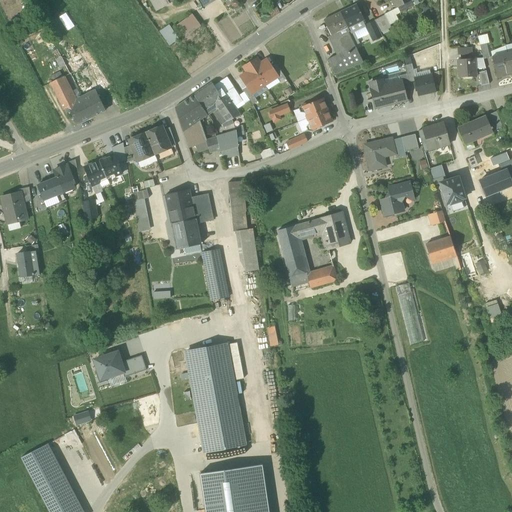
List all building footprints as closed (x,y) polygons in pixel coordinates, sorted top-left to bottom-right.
[(150,0),(157,11),(176,0),(150,0)] [(392,0),(396,8),(397,8),(398,8),(411,1),(410,0),(392,0)] [(461,3),(449,3),(450,15),(462,15),(461,3)] [(356,4),(340,12),(348,28),(363,21),(364,20),(356,4)] [(35,14),(39,21),(51,14),(47,7),(35,14)] [(396,8),(384,14),(384,15),(385,15),(390,25),(398,20),(396,15),(400,13),(398,8),(397,8),(396,8)] [(66,12),(59,16),(68,30),(75,26),(66,12)] [(332,36),(348,28),(340,12),(324,20),(332,36)] [(176,25),(184,36),(198,26),(190,15),(176,25)] [(384,15),(374,21),(381,33),(391,27),(390,25),(385,15),(384,15)] [(350,32),(351,34),(354,32),(365,27),(365,25),(363,21),(348,28),(350,32)] [(374,21),(365,25),(365,27),(369,34),(373,41),(382,37),(374,21)] [(161,32),(169,44),(178,38),(169,26),(161,32)] [(354,32),(357,39),(369,34),(365,27),(354,32)] [(348,28),(332,36),(342,57),(356,50),(355,46),(348,33),(350,32),(348,28)] [(355,46),(359,44),(357,39),(354,32),(351,34),(350,32),(348,33),(355,46)] [(480,45),(487,43),(489,43),(487,34),(478,37),(480,45)] [(363,63),(356,50),(342,57),(332,36),(326,38),(333,53),(326,57),(332,75),(363,63)] [(483,58),(483,59),(491,57),(487,43),(480,45),(483,58)] [(492,58),(508,54),(506,45),(491,52),(492,58)] [(79,52),(72,55),(77,65),(84,62),(79,52)] [(497,76),(511,71),(508,54),(492,58),(497,76)] [(266,60),(272,68),(277,65),(271,56),(266,59),(266,60)] [(405,66),(412,64),(410,57),(403,59),(405,66)] [(476,76),(476,69),(475,58),(457,60),(459,60),(460,66),(458,66),(459,78),(476,76)] [(483,58),(475,58),(476,69),(486,68),(483,59),(483,58)] [(256,60),(250,63),(265,85),(276,77),(277,77),(272,68),(266,60),(259,65),(256,60)] [(252,93),(265,85),(250,63),(245,67),(248,72),(241,76),(242,78),(247,86),(252,93)] [(416,80),(413,70),(412,64),(405,66),(407,74),(409,83),(415,81),(415,80),(416,80)] [(283,75),(277,65),(272,68),(277,77),(278,78),(283,75)] [(413,70),(416,80),(431,76),(431,74),(430,70),(417,73),(416,69),(413,70)] [(478,73),(481,86),(489,84),(486,71),(478,73)] [(431,74),(431,76),(433,84),(440,83),(439,72),(431,74)] [(399,76),(400,81),(401,80),(404,94),(411,92),(409,83),(407,74),(399,76)] [(225,93),(234,87),(227,76),(214,85),(218,91),(222,89),(225,93)] [(399,76),(383,80),(384,85),(400,81),(399,76)] [(415,81),(419,95),(435,92),(433,84),(431,76),(416,80),(415,80),(415,81)] [(51,83),(64,109),(69,107),(69,106),(76,102),(63,77),(51,83)] [(276,77),(265,85),(268,90),(280,82),(276,77)] [(237,81),(243,90),(247,86),(242,78),(237,81)] [(369,83),(376,109),(406,101),(404,94),(401,80),(400,81),(400,83),(384,87),(384,85),(383,80),(369,83)] [(234,106),(233,105),(225,93),(222,89),(218,91),(214,85),(212,82),(194,94),(208,115),(213,112),(222,125),(227,121),(232,119),(240,116),(234,106)] [(249,100),(253,105),(258,102),(252,93),(247,86),(243,90),(244,92),(249,100)] [(234,87),(225,93),(233,105),(241,99),(239,95),(234,87)] [(96,92),(82,99),(86,107),(91,117),(105,110),(96,92)] [(241,99),(242,101),(244,104),(249,100),(244,92),(239,95),(241,99)] [(175,108),(183,132),(200,121),(208,115),(194,94),(190,97),(175,108)] [(78,124),(91,117),(86,107),(82,99),(76,102),(69,106),(69,107),(78,124)] [(305,113),(307,118),(328,110),(323,99),(308,105),(306,104),(302,105),(299,109),(301,112),(305,113)] [(270,112),(274,122),(280,119),(279,116),(289,111),(287,105),(270,112)] [(297,122),(307,118),(305,113),(301,112),(299,109),(293,111),(297,122)] [(332,121),(328,110),(307,118),(309,124),(306,127),(308,130),(308,131),(312,131),(316,130),(317,127),(332,121)] [(509,111),(499,115),(503,126),(511,122),(511,119),(510,116),(509,111)] [(504,129),(503,126),(499,115),(498,112),(488,116),(495,133),(504,129)] [(466,148),(469,149),(474,146),(472,142),(495,133),(488,116),(461,127),(458,128),(466,148)] [(307,118),(297,122),(301,132),(308,130),(306,127),(309,124),(307,118)] [(234,124),(232,119),(227,121),(222,125),(227,134),(235,132),(235,127),(234,124)] [(202,127),(200,121),(183,132),(189,148),(195,145),(198,152),(209,149),(207,141),(203,129),(202,127)] [(418,131),(424,151),(449,144),(442,123),(418,131)] [(153,132),(146,135),(154,154),(162,151),(161,149),(170,145),(164,130),(163,128),(161,127),(154,130),(153,132)] [(170,145),(171,147),(176,145),(170,128),(164,130),(170,145)] [(235,132),(227,134),(216,138),(219,148),(220,151),(221,151),(237,146),(236,136),(235,133),(235,132)] [(415,134),(401,138),(405,152),(419,149),(415,134)] [(137,159),(146,155),(147,158),(154,154),(146,135),(139,138),(137,137),(130,140),(129,142),(131,145),(137,159)] [(287,142),(290,150),(307,142),(304,135),(287,142)] [(209,149),(210,151),(219,148),(216,138),(207,141),(209,149)] [(406,156),(405,152),(401,138),(393,140),(396,154),(395,155),(396,158),(406,156)] [(364,146),(370,171),(384,167),(382,158),(384,157),(395,155),(396,154),(393,140),(392,139),(364,146)] [(114,155),(118,164),(126,161),(124,148),(123,143),(111,148),(114,155)] [(126,161),(127,163),(137,159),(131,145),(124,148),(126,161)] [(237,146),(221,151),(223,158),(239,155),(237,146)] [(260,152),(263,159),(275,154),(272,147),(260,152)] [(493,167),(498,165),(510,160),(506,152),(490,159),(493,167)] [(157,161),(154,154),(147,158),(149,164),(157,161)] [(108,157),(99,161),(106,177),(114,174),(115,176),(122,173),(118,164),(114,155),(113,155),(114,156),(109,158),(108,157)] [(149,164),(147,158),(146,155),(137,159),(141,168),(149,164)] [(469,161),(472,168),(477,166),(477,162),(474,156),(469,158),(469,161)] [(498,165),(501,171),(506,169),(508,174),(511,171),(511,158),(510,160),(498,165)] [(67,165),(72,178),(78,176),(75,159),(66,163),(66,165),(67,165)] [(98,180),(106,177),(99,161),(90,164),(91,166),(86,168),(86,167),(84,167),(92,186),(93,186),(98,183),(99,183),(98,180)] [(54,170),(57,178),(62,190),(63,193),(74,188),(71,181),(72,178),(67,165),(66,165),(54,170)] [(434,185),(440,184),(440,183),(446,181),(441,165),(429,169),(434,185)] [(511,184),(508,174),(506,169),(501,171),(480,179),(486,195),(511,184)] [(98,183),(100,188),(109,185),(106,177),(98,180),(99,183),(98,183)] [(465,198),(458,177),(446,181),(440,183),(440,184),(446,204),(450,203),(451,204),(461,201),(461,199),(465,198)] [(55,192),(62,190),(57,178),(37,186),(42,199),(55,193),(55,192)] [(153,179),(143,182),(145,189),(155,186),(153,179)] [(228,183),(231,213),(244,211),(246,211),(243,181),(228,183)] [(95,200),(95,205),(104,201),(101,192),(102,192),(100,188),(98,183),(93,186),(98,199),(95,200)] [(381,201),(384,216),(403,211),(401,202),(404,197),(412,194),(409,183),(389,188),(390,191),(384,201),(381,201)] [(122,186),(124,202),(132,201),(131,194),(130,185),(122,186)] [(21,192),(23,202),(31,200),(29,189),(29,187),(19,190),(19,192),(21,192)] [(55,193),(42,199),(43,200),(63,193),(62,190),(55,192),(55,193)] [(166,195),(172,223),(195,219),(191,198),(189,190),(166,195)] [(136,200),(136,201),(144,199),(149,198),(147,191),(134,194),(136,200)] [(0,197),(6,223),(7,222),(18,220),(19,221),(27,219),(23,202),(21,192),(19,192),(0,197)] [(195,219),(196,223),(213,220),(208,194),(191,198),(195,219)] [(144,199),(136,201),(133,202),(137,220),(147,218),(144,199)] [(83,202),(86,219),(97,218),(95,205),(95,200),(83,202)] [(461,201),(451,204),(453,211),(463,208),(461,201)] [(247,230),(244,211),(231,213),(233,232),(236,232),(247,230)] [(430,220),(432,225),(445,221),(441,211),(428,215),(429,220),(430,220)] [(323,229),(329,248),(348,242),(340,213),(320,219),(323,229)] [(137,220),(139,232),(149,230),(147,218),(137,220)] [(171,224),(177,249),(184,247),(200,244),(196,223),(195,219),(172,223),(171,224)] [(277,230),(286,260),(303,255),(299,241),(313,237),(312,233),(323,229),(320,219),(277,230)] [(21,228),(19,221),(18,220),(7,222),(10,231),(21,228)] [(57,226),(62,236),(69,233),(64,223),(57,226)] [(253,230),(247,230),(236,232),(240,261),(246,272),(259,270),(253,230)] [(25,241),(31,245),(36,239),(29,234),(25,241)] [(426,244),(432,263),(457,255),(450,237),(426,244)] [(200,244),(184,247),(186,255),(202,252),(200,244)] [(35,251),(36,255),(39,254),(38,245),(31,245),(26,246),(27,252),(35,251)] [(212,301),(228,297),(224,276),(219,249),(202,252),(212,301)] [(17,254),(21,277),(39,274),(36,255),(35,251),(27,252),(17,254)] [(293,286),(308,282),(307,275),(308,275),(303,255),(286,260),(293,286)] [(475,264),(478,274),(487,270),(484,260),(475,264)] [(333,267),(308,275),(307,275),(308,282),(310,287),(336,279),(333,267)] [(395,287),(410,345),(423,341),(409,283),(395,287)] [(251,297),(252,310),(262,309),(261,296),(251,297)] [(498,303),(486,307),(489,319),(501,315),(498,303)] [(269,345),(278,345),(277,328),(268,329),(269,345)] [(237,343),(227,345),(234,380),(244,378),(237,343)] [(185,353),(203,453),(233,447),(246,445),(234,380),(227,345),(185,353)] [(117,352),(95,360),(99,373),(96,374),(99,383),(109,380),(108,377),(123,372),(124,372),(121,362),(117,352)] [(141,355),(121,362),(124,372),(123,372),(125,377),(146,370),(141,355)] [(126,382),(125,377),(123,372),(108,377),(109,380),(111,387),(126,382)] [(83,511),(48,444),(42,446),(76,511),(83,511)] [(49,511),(76,511),(42,446),(21,457),(49,511)] [(268,511),(262,464),(249,466),(255,511),(268,511)] [(255,511),(249,466),(200,473),(205,511),(255,511)]
